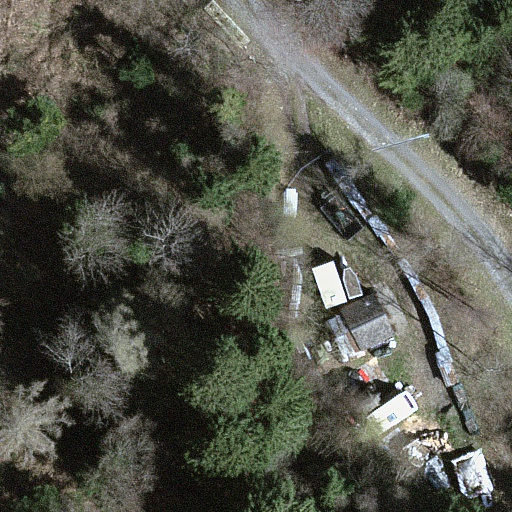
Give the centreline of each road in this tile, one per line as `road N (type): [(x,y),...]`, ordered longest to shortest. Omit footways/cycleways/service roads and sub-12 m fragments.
road 1 (track): [(279,61),(329,268),(382,414)]
road 2 (track): [(511,266),(452,185),(364,111)]
road 3 (track): [(238,0),(279,61),(364,111)]
